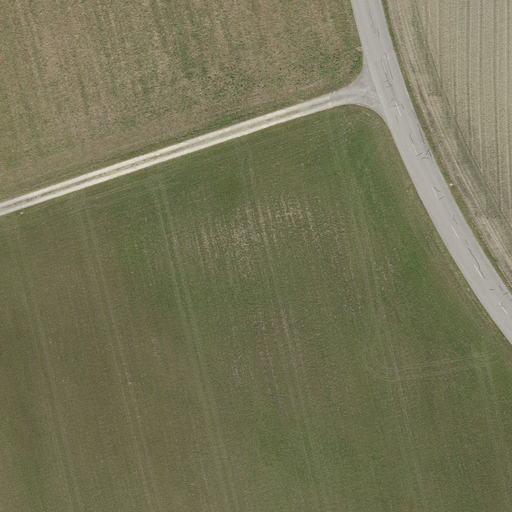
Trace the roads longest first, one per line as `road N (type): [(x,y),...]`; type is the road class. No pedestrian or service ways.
road 1 (track): [(0,217),(388,86)]
road 2 (unclassified): [(368,0),(388,86),(496,300),(511,316)]
